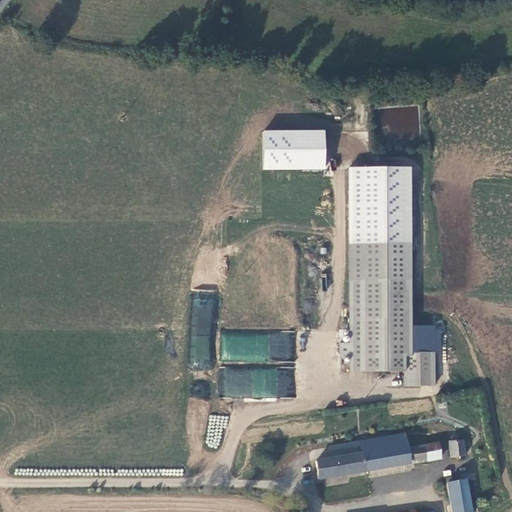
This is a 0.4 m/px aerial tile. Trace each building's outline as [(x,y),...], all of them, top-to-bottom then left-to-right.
[(327,130),(263,129),(262,169),(326,170),(327,130)] [(404,371),(409,371),(409,352),(409,324),(409,241),(348,242),(349,371),(404,371)] [(435,385),(435,352),(435,324),(409,324),(409,352),(409,371),(404,371),(404,385),(409,385),(435,385)] [(189,367),(208,368),(211,328),(202,327),(201,336),(192,335),(189,367)] [(217,396),(292,398),(293,369),(218,368),(217,396)] [(444,460),(465,457),(463,442),(453,442),(453,439),(450,436),(446,437),(444,440),(444,444),(441,444),(444,460)] [(434,462),(431,445),(401,450),(398,437),(352,446),(353,457),(308,465),(311,483),(434,462)] [(446,511),(464,511),(459,481),(440,486),(446,511)]
